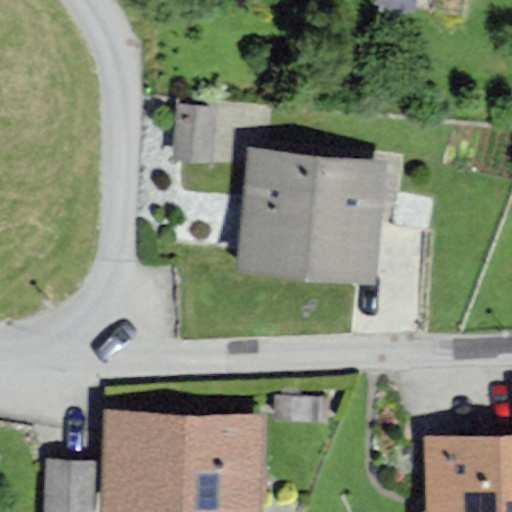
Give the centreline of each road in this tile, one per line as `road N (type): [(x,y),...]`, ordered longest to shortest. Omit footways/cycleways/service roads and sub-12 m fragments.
road 1 (residential): [(511,354),(117,356)]
road 2 (residential): [(117,356),(120,95),(116,60),(86,0)]
